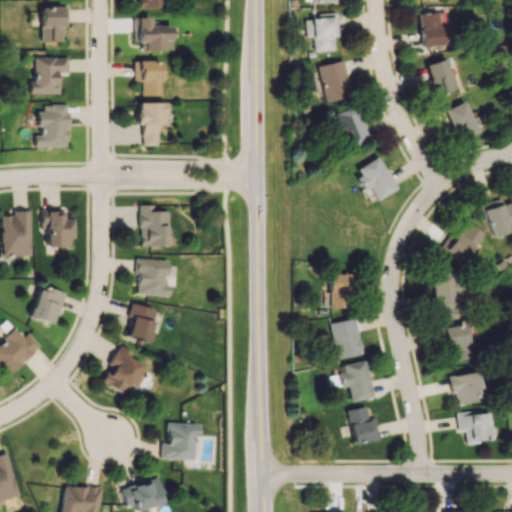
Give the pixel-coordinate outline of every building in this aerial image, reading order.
[(136,0),(137,7),(162,8),(162,0),(136,0)] [(58,42),(58,27),(65,27),(65,7),(38,7),(38,42),(58,42)] [(416,13),(418,46),(438,46),(437,12),(416,13)] [(311,51),(332,50),(331,36),(336,36),(335,13),(314,14),(314,18),(302,19),(303,38),(310,37),(311,51)] [(132,42),(140,42),(140,50),(169,50),(169,25),(148,25),(148,17),(132,17),(132,42)] [(65,57),(31,57),(32,81),(27,81),(27,93),(56,93),(56,71),(65,71),(65,57)] [(458,87),(453,74),(449,75),(443,57),(422,65),(433,96),(458,87)] [(132,81),(138,81),(138,96),(159,95),(158,60),(131,61),(132,81)] [(349,96),(340,60),(315,66),(323,102),(349,96)] [(475,132),(462,101),(442,110),(456,140),(475,132)] [(140,145),(155,145),(154,124),(162,124),(162,102),(134,103),(134,124),(139,124),(140,145)] [(35,111),(35,127),(39,127),(39,135),(30,136),(30,146),(65,146),(65,104),(49,104),(49,111),(35,111)] [(331,114),(333,121),(328,122),(333,137),(339,134),(344,148),(365,140),(352,106),(331,114)] [(374,200),(393,189),(375,156),(351,170),(362,189),(366,187),(374,200)] [(478,205),(489,238),(508,231),(505,224),(511,221),(511,200),(500,205),(498,198),(478,205)] [(136,246),(166,246),(165,211),(152,211),(152,204),(136,204),(136,246)] [(61,219),(60,209),(38,209),(39,230),(44,230),(45,247),(69,246),(69,218),(61,219)] [(28,210),(11,210),(11,215),(0,215),(0,255),(28,255),(28,210)] [(441,249),(459,262),(480,233),(461,220),(441,249)] [(165,259),(135,258),(133,294),(167,295),(168,285),(164,285),(165,259)] [(326,307),(346,308),(347,274),(327,273),(326,307)] [(50,325),(61,293),(38,284),(27,317),(50,325)] [(125,317),(129,318),(124,335),(144,342),(155,311),(130,302),(125,317)] [(328,322),(333,358),(358,355),(354,319),(328,322)] [(438,328),(444,362),(468,358),(462,324),(438,328)] [(0,367),(7,374),(38,346),(26,332),(21,337),(12,328),(0,339),(0,367)] [(98,382),(121,393),(126,383),(135,388),(145,368),(127,359),(130,352),(116,345),(98,382)] [(339,364),(341,373),(326,375),(328,388),(344,385),(347,401),(368,398),(363,360),(339,364)] [(446,375),(448,394),(454,393),(455,402),(480,399),(477,372),(446,375)] [(343,410),(351,444),(377,438),(373,418),(366,419),(363,406),(343,410)] [(489,440),(487,411),(454,413),(455,431),(462,431),(463,442),(489,440)] [(158,459),(192,459),(192,435),(197,435),(197,423),(164,423),(164,443),(158,443),(158,459)] [(0,499),(16,495),(4,451),(0,452),(0,499)] [(118,487),(122,505),(131,503),(133,510),(161,503),(155,479),(118,487)] [(95,511),(97,487),(60,485),(58,511),(95,511)]
